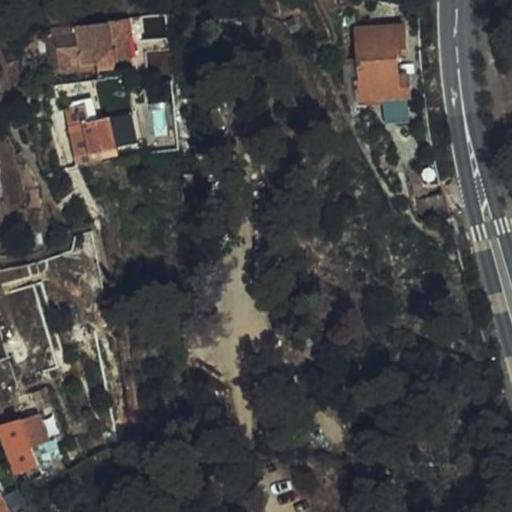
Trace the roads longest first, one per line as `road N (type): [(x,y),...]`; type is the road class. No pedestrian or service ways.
road 1 (primary): [(465,135),(474,236),(511,356)]
road 2 (primary): [(465,135),(455,0)]
road 3 (primary): [(511,261),(465,135)]
